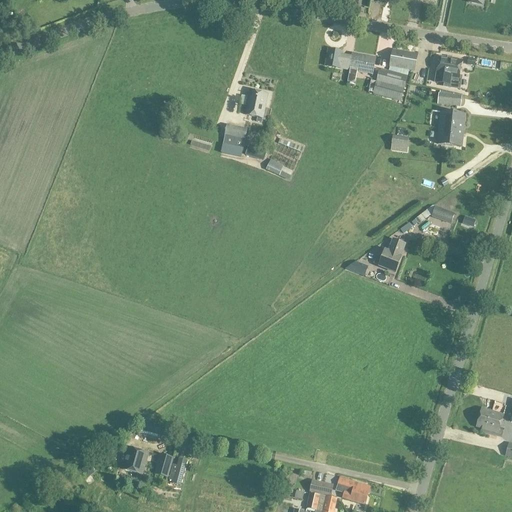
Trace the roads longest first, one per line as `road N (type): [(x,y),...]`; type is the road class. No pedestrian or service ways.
road 1 (track): [(24,511),(22,503),(511,149)]
road 2 (unclassified): [(415,511),(511,181)]
road 3 (tertiary): [(511,47),(195,2)]
road 4 (track): [(422,489),(193,438),(160,446),(133,440)]
road 5 (tertiary): [(195,2),(109,16),(0,55)]
